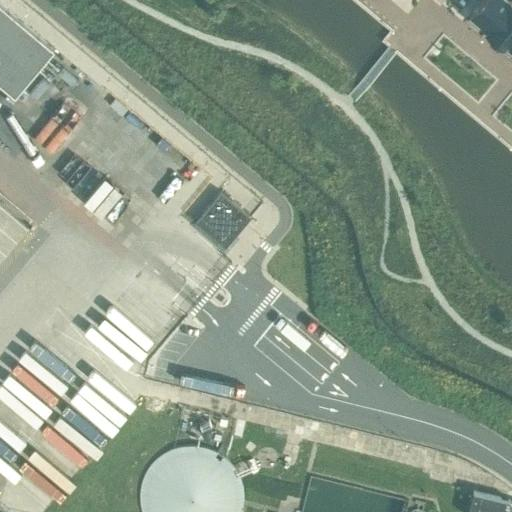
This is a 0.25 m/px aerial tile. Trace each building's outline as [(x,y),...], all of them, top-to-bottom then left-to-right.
[(510,0),(481,0),(469,14),(486,28),(485,29),(486,30),(510,0)] [(511,1),(510,0),(486,30),(502,44),(511,31),(511,1)] [(0,83),(13,95),(53,48),(0,3),(0,83)] [(511,31),(502,44),(503,44),(504,43),(511,49),(511,31)] [(224,246),(250,215),(219,189),(194,220),(224,246)] [(511,511),(511,500),(472,490),(466,511),(511,511)]
